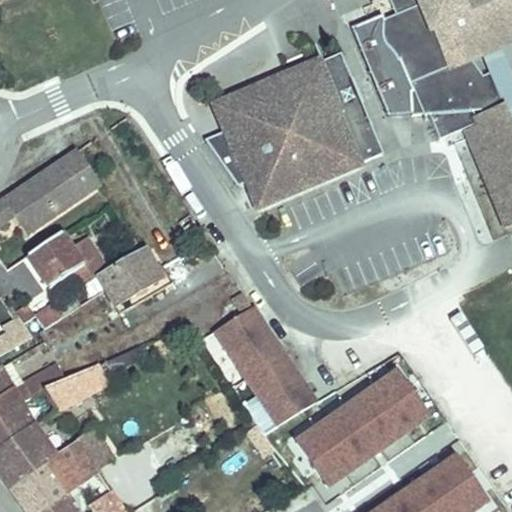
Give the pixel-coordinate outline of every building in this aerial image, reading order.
[(511,0),(388,0),(393,13),(381,18),(380,13),(350,25),(386,113),(412,110),(412,112),(430,111),(440,136),(466,126),(478,121),(473,108),(480,108),(484,118),(507,109),(491,70),(483,73),(470,54),(462,57),(458,46),(462,45),(454,33),(475,25),(480,37),(511,23),(511,0)] [(511,75),(499,45),(511,39),(511,23),(480,37),(475,25),(454,33),(462,45),(470,54),(483,73),(491,70),(507,109),(484,118),(478,121),(466,126),(475,148),(511,133),(511,75)] [(339,59),(322,66),(219,110),(216,111),(227,135),(203,146),(239,190),(247,186),(258,210),(260,210),(381,158),(341,61),(339,59)] [(511,133),(475,148),(501,212),(511,207),(511,133)] [(103,180),(83,148),(5,203),(14,216),(27,234),(103,180)] [(0,226),(14,216),(5,203),(0,206),(0,226)] [(506,225),(511,222),(511,207),(501,212),(506,225)] [(74,250),(61,233),(29,257),(55,290),(74,275),(83,287),(101,276),(110,270),(88,239),(74,250)] [(162,272),(146,248),(110,270),(101,276),(109,290),(117,301),(162,272)] [(257,305),(248,292),(238,299),(246,312),(257,305)] [(54,304),(36,315),(44,330),(63,319),(54,304)] [(323,400),(257,305),(246,312),(218,330),(284,423),(323,400)] [(5,328),(9,333),(23,324),(20,319),(5,328)] [(9,333),(10,335),(18,348),(32,338),(23,324),(9,333)] [(0,359),(18,348),(10,335),(0,342),(0,359)] [(50,395),(63,416),(115,387),(104,367),(66,386),(50,395)] [(0,370),(0,421),(22,407),(27,405),(3,369),(0,370)] [(296,445),(330,493),(432,421),(399,374),(296,445)] [(40,385),(46,397),(50,395),(66,386),(59,375),(40,385)] [(22,407),(0,421),(0,453),(39,429),(51,423),(43,410),(32,416),(27,405),(22,407)] [(39,429),(0,453),(0,471),(14,492),(49,469),(61,461),(39,429)] [(102,434),(84,446),(102,472),(119,460),(102,434)] [(68,498),(47,511),(76,511),(73,506),(91,493),(101,509),(96,511),(127,511),(102,472),(84,446),(61,461),(49,469),(68,498)] [(382,511),(483,511),(490,508),(457,460),(382,511)] [(49,469),(14,492),(29,511),(47,511),(68,498),(49,469)] [(229,511),(229,502),(205,502),(204,511),(229,511)]
